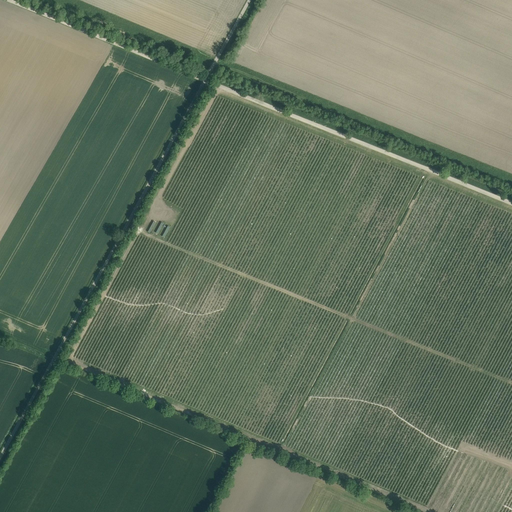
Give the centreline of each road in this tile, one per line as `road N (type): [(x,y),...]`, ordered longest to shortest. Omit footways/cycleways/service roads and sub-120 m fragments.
road 1 (track): [(511,199),(8,0)]
road 2 (track): [(250,0),(0,460)]
road 3 (track): [(426,511),(56,354)]
